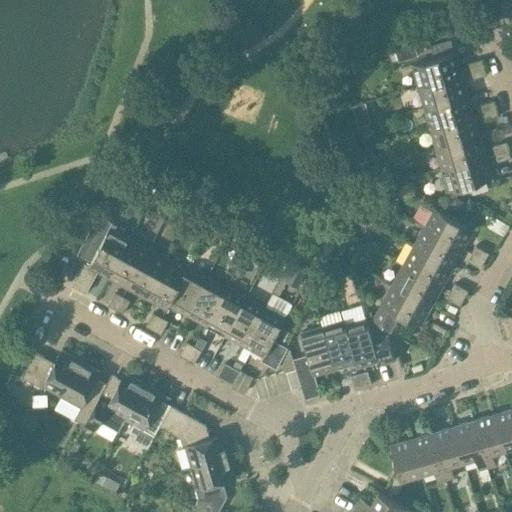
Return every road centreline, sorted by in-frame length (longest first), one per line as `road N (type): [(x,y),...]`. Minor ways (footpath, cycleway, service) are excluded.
road 1 (residential): [(275,425),(52,301)]
road 2 (residential): [(494,363),(363,407)]
road 3 (residential): [(494,363),(484,300),(511,245)]
